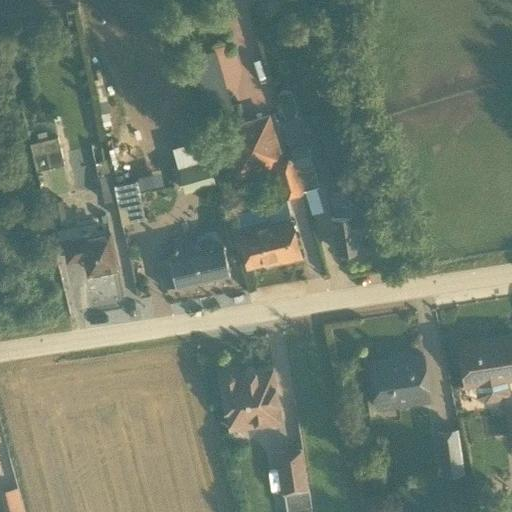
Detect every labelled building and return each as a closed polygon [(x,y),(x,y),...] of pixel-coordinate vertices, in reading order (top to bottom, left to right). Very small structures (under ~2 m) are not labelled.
[(103,77),(92,79),(109,156),(117,198),(121,221),(146,215),(138,178),(125,180),(103,77)] [(303,191),(293,156),(285,159),(269,112),(220,129),(236,177),(271,165),(283,198),(303,191)] [(293,156),(303,191),(318,186),(297,116),(282,120),(293,156)] [(64,162),(57,136),(29,144),(36,170),(64,162)] [(214,182),(201,138),(172,147),(185,190),(214,182)] [(117,198),(109,156),(96,159),(105,201),(117,198)] [(361,246),(359,227),(365,226),(361,188),(356,189),(356,181),(338,183),(338,191),(332,192),(335,214),(330,215),(335,250),(361,246)] [(67,216),(64,199),(51,201),(54,218),(67,216)] [(288,199),(234,212),(237,226),(231,227),(237,251),(244,249),(248,263),(276,256),(277,261),(301,255),(288,199)] [(108,228),(63,239),(68,260),(85,256),(89,273),(117,266),(108,228)] [(176,286),(230,273),(220,229),(198,234),(199,238),(191,240),(189,234),(171,238),(175,252),(168,254),(169,258),(157,261),(163,285),(175,283),(176,286)] [(511,379),(511,334),(459,343),(467,391),(486,401),(504,398),(510,392),(509,380),(511,379)] [(430,401),(423,353),(409,355),(409,351),(396,353),(397,357),(371,361),(379,410),(430,401)] [(281,420),(271,367),(239,372),(235,367),(230,366),(225,367),(222,370),(220,376),(230,429),(281,420)] [(465,471),(458,426),(435,430),(441,474),(465,471)] [(312,511),(303,445),(277,449),(286,511),(312,511)] [(25,511),(18,486),(0,491),(0,495),(5,511),(25,511)]
